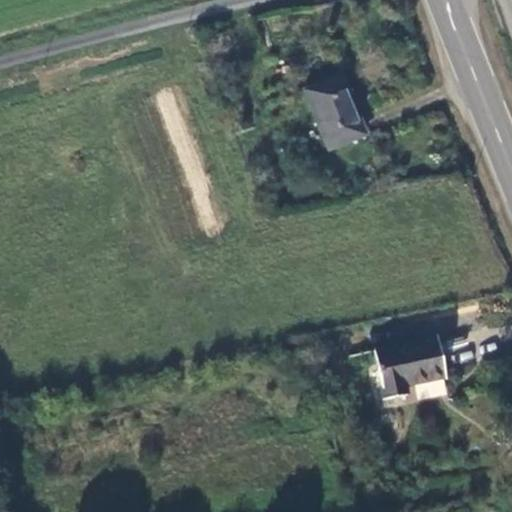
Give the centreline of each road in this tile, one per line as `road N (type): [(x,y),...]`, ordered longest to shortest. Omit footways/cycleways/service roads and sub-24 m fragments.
road 1 (unclassified): [(231,0),(0,55)]
road 2 (secondary): [(445,0),(511,170)]
